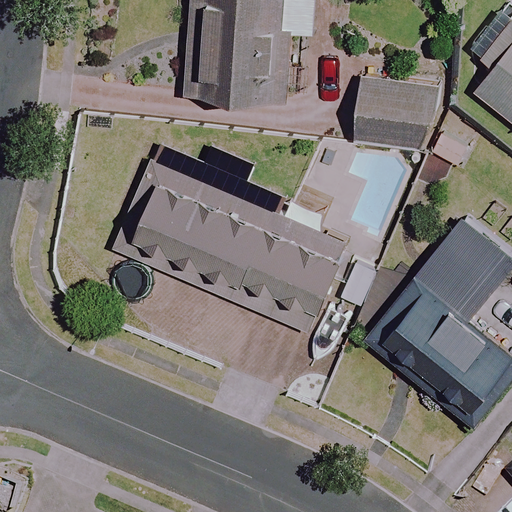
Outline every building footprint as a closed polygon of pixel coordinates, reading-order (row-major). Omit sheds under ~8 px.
[(310,30),(312,0),(195,0),(188,94),(293,102),(298,29),(310,30)] [(511,16),(483,54),(497,65),(478,90),(511,116),(511,16)] [(439,83),(369,72),(359,133),(429,145),(439,83)] [(478,133),(454,119),(435,151),(460,165),(478,133)] [(351,243),(149,157),(112,245),(314,331),(351,243)] [(511,267),(511,252),(465,215),(369,337),(477,423),(511,379),(511,351),(471,319),(511,267)]
